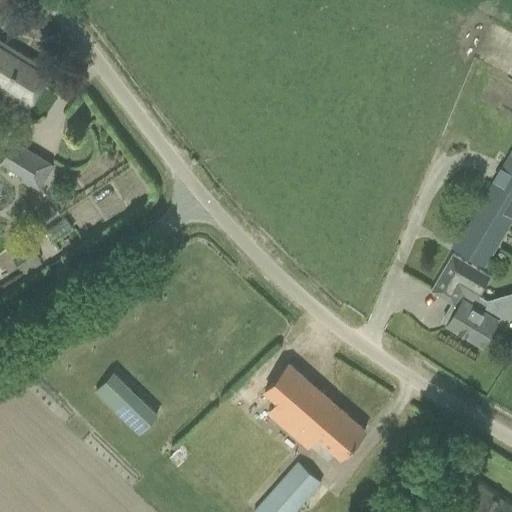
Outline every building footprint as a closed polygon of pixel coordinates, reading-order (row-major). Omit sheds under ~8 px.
[(0,90),(29,108),(51,71),(0,39),(0,90)] [(54,165),(14,140),(0,162),(0,165),(38,190),(54,165)] [(460,232),(452,246),(484,266),(511,218),(511,148),(506,159),(462,233),(460,232)] [(13,256),(21,270),(40,258),(32,245),(13,256)] [(489,275),(452,253),(431,289),(454,303),(444,320),(483,342),(491,329),(504,324),(499,306),(491,308),(489,300),(478,294),(489,275)] [(268,412),(283,426),(306,445),(313,437),(339,459),(365,429),(288,363),(264,390),(278,401),(268,412)] [(138,433),(157,413),(114,372),(95,391),(138,433)] [(297,461),(254,510),(255,511),(293,511),(320,482),(297,461)] [(511,511),(511,506),(477,483),(466,499),(456,511),(511,511)]
